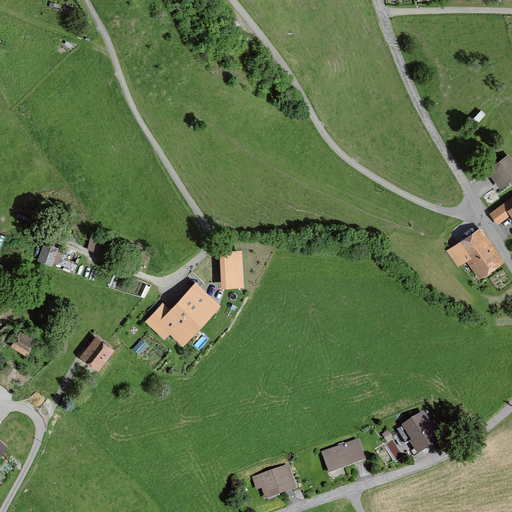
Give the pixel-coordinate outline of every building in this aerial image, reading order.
[(490,172),(500,186),(511,178),(511,160),(510,157),(490,172)] [(511,200),(511,199),(491,214),(496,221),(511,208),(511,200)] [(461,241),(481,271),(498,260),(477,230),(461,241)] [(89,251),(100,253),(104,235),(93,232),(89,251)] [(122,240),(118,253),(127,256),(132,244),(122,240)] [(46,244),(41,257),(51,260),(56,248),(46,244)] [(245,251),(222,252),(223,290),(246,289),(245,251)] [(179,296),(183,301),(175,309),(194,326),(196,324),(198,326),(220,300),(211,292),(207,297),(196,287),(190,294),(185,289),(179,296)] [(149,311),(180,341),(194,326),(175,309),(161,298),(149,311)] [(19,335),(14,344),(25,350),(30,341),(19,335)] [(97,341),(86,355),(97,364),(109,350),(97,341)] [(9,365),(4,372),(9,376),(14,369),(9,365)] [(418,446),(419,447),(436,437),(423,416),(408,425),(407,423),(399,428),(403,434),(401,435),(411,450),(418,446)] [(329,450),(336,469),(365,458),(358,439),(329,450)] [(259,478),(266,496),(292,487),(286,468),(259,478)]
